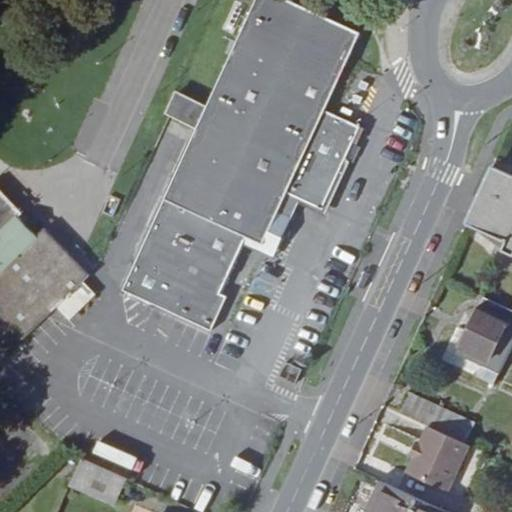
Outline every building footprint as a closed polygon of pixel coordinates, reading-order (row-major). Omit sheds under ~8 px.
[(362,34),(282,0),(258,0),(209,108),(201,128),(126,291),(212,330),(228,295),(222,292),(244,244),(248,237),(264,244),(288,193),(303,200),(323,209),(324,209),(362,128),(326,111),(327,110),(349,62),(362,34)] [(169,114),(201,128),(209,108),(178,95),(169,114)] [(505,250),(511,253),(511,174),(495,166),(468,224),(508,243),(505,250)] [(0,313),(23,337),(24,338),(58,305),(67,315),(68,316),(94,290),(84,280),(90,274),(46,229),(38,236),(19,217),(22,213),(0,190),(0,313)] [(244,244),(276,258),(303,200),(288,193),(264,244),(248,237),(244,244)] [(485,366),(502,374),(511,352),(511,309),(485,297),(458,353),(485,366)] [(482,372),(499,379),(502,374),(485,366),(482,372)] [(499,379),(482,372),(480,378),(496,386),(499,379)] [(413,394),(403,413),(431,426),(467,442),(476,423),(413,394)] [(409,472),(450,490),(471,444),(467,442),(431,426),(409,472)] [(71,484),(115,504),(127,477),(83,457),(71,484)] [(447,511),(448,511),(384,482),(370,511),(447,511)] [(63,499),(58,511),(78,511),(81,504),(63,499)]
